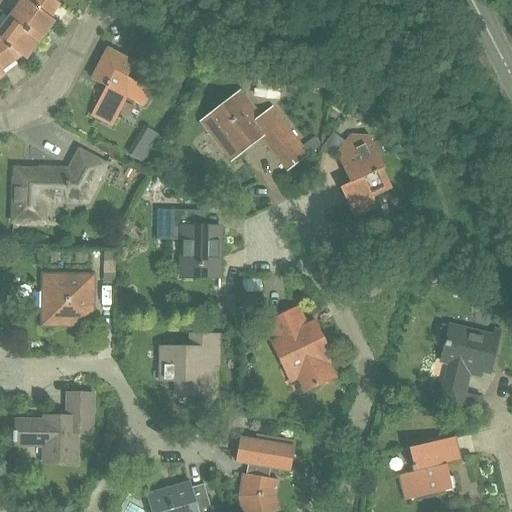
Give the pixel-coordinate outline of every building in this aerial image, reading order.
[(59,4),(53,0),(27,0),(27,1),(25,0),(20,0),(9,17),(40,40),(54,21),(49,18),(59,4)] [(0,68),(1,71),(21,55),(26,58),(40,40),(9,17),(0,29),(0,68)] [(106,87),(101,96),(91,115),(112,126),(127,98),(143,106),(151,90),(127,77),(134,63),(107,48),(91,79),(106,87)] [(311,136),(299,145),(271,108),(259,117),(240,93),(201,122),(230,160),(260,138),(285,170),(318,145),(311,136)] [(398,137),(392,126),(381,132),(387,143),(398,137)] [(142,163),(159,135),(146,127),(128,154),(142,163)] [(349,135),(345,141),(335,155),(348,183),(339,188),(354,218),(378,207),(373,198),(391,190),(382,169),(385,168),(369,137),(349,135)] [(78,149),(65,172),(55,172),(55,169),(14,169),(13,222),(43,223),(44,200),(86,201),(106,164),(78,149)] [(156,239),(158,239),(180,239),(180,276),(220,277),(220,231),(185,231),(185,210),(156,210),(156,239)] [(91,277),(43,276),(42,324),(90,325),(91,277)] [(241,294),(241,308),(260,307),(260,293),(241,294)] [(314,324),(309,325),(300,308),(268,324),(276,341),(271,344),(291,383),(298,379),(305,392),(333,378),(328,363),(332,361),(314,324)] [(462,404),(469,374),(479,376),(481,371),(489,374),(497,338),(457,329),(454,345),(445,343),(441,362),(449,364),(443,389),(436,387),(433,397),(462,404)] [(205,396),(206,349),(161,348),(160,380),(174,381),(174,395),(205,396)] [(67,393),(67,417),(43,417),(43,421),(16,420),(15,432),(12,432),(12,443),(43,444),(42,463),(76,464),(76,433),(92,434),(93,394),(67,393)] [(238,497),(241,511),(275,511),(279,511),(275,496),(277,481),(266,478),(268,468),(290,472),(295,443),(262,437),(261,442),(239,438),(235,462),(246,464),(245,475),(242,475),(238,497)] [(455,438),(409,449),(414,473),(398,476),(404,502),(452,490),(446,464),(461,460),(455,438)] [(145,495),(149,511),(210,511),(202,485),(191,488),(189,481),(145,495)]
